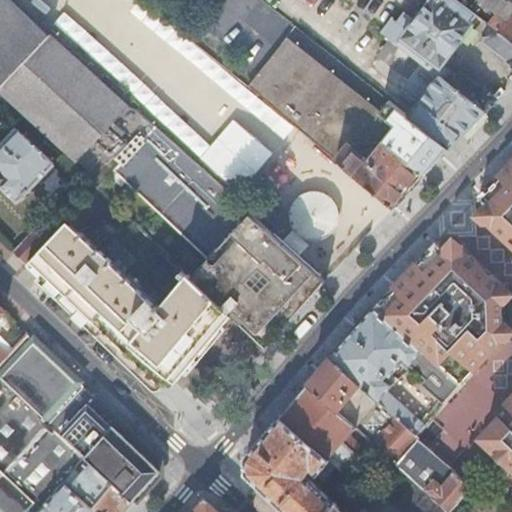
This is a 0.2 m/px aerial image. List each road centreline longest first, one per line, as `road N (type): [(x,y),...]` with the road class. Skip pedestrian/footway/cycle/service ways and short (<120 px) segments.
road 1 (residential): [(202,468),(511,138)]
road 2 (residential): [(0,274),(202,468)]
